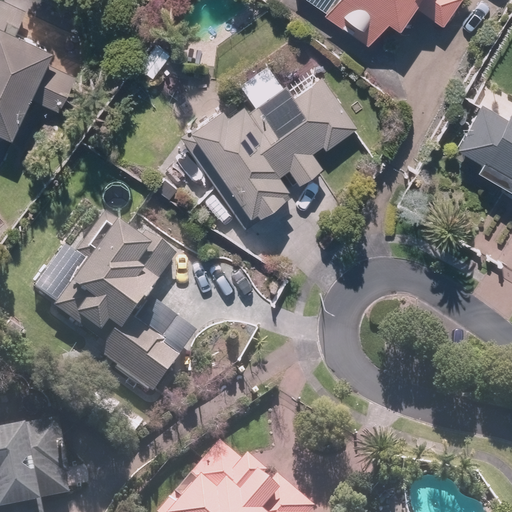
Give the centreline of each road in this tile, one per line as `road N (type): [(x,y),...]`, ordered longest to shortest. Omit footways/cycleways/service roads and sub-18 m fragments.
road 1 (residential): [(511,434),(369,380),(339,349),(333,312),(345,291)]
road 2 (residential): [(345,291),(381,266),(424,278),(511,348)]
